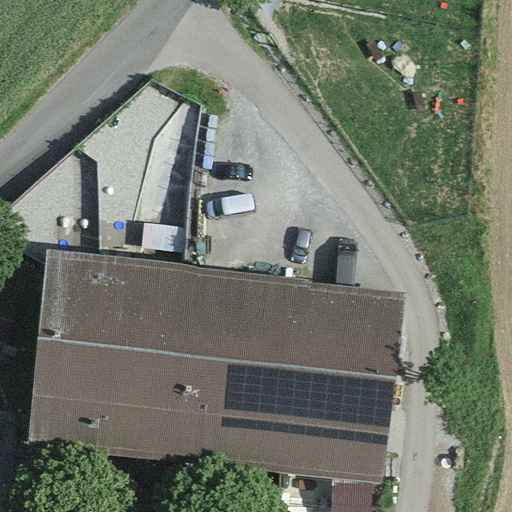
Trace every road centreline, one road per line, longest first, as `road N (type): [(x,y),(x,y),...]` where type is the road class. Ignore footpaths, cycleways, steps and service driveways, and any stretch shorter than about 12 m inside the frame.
road 1 (unclassified): [(410,511),(425,324),(384,235),(262,89),(159,11)]
road 2 (unclassified): [(0,175),(159,11)]
